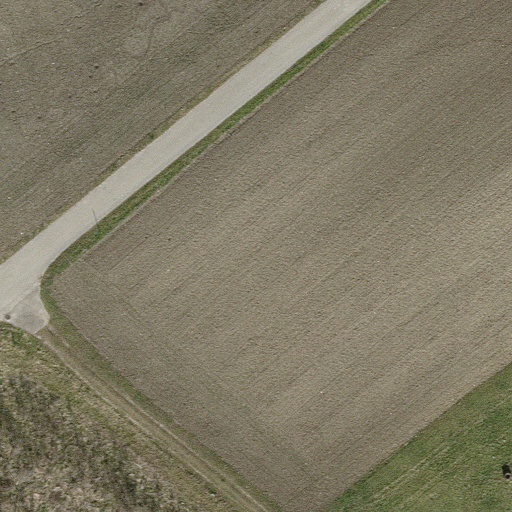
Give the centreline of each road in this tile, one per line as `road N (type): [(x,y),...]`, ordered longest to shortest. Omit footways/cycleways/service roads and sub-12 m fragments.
road 1 (track): [(0,286),(354,0)]
road 2 (track): [(0,292),(251,511)]
